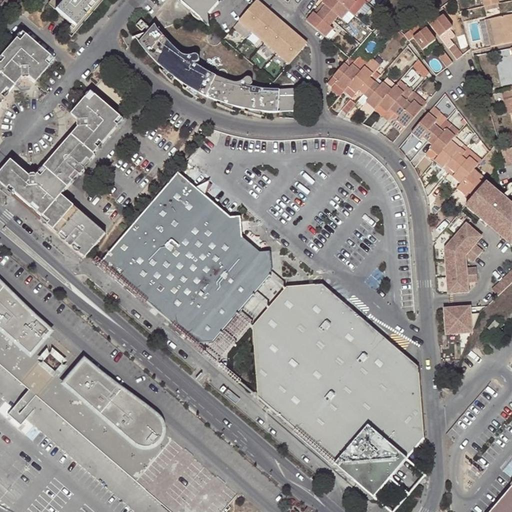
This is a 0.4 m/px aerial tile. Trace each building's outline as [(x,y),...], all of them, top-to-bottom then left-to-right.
[(82,11),(86,6),(90,2),(94,4),(97,0),(62,0),(56,8),(76,25),(86,14),(82,11)] [(196,19),(199,21),(202,22),(208,15),(218,3),(214,0),(177,0),(190,11),(191,13),(192,16),(194,18),(196,19)] [(349,12),(334,0),(324,0),(322,4),(326,7),(322,12),(335,23),(338,18),(342,21),(349,12)] [(334,0),(349,12),(357,3),(354,1),(354,0),(334,0)] [(241,20),(254,31),(253,32),(266,42),(265,43),(267,44),(281,25),(282,24),(269,14),(270,12),(257,1),(241,20)] [(333,31),(331,28),(335,23),(322,12),(318,17),(314,14),(307,22),(327,39),(333,31)] [(511,15),(486,22),(491,48),(511,43),(511,15)] [(430,26),(440,38),(442,37),(449,31),(452,29),(442,17),(430,26)] [(143,31),(145,29),(147,25),(142,20),(138,27),(143,31)] [(405,36),(409,42),(413,40),(422,52),(436,42),(422,23),(405,36)] [(72,35),(79,28),(76,25),(74,28),(70,25),(66,31),(72,35)] [(135,37),(136,39),(141,46),(162,68),(168,73),(175,78),(185,85),(193,90),(200,94),(207,98),(216,102),(222,104),(228,106),(235,107),(246,110),(255,111),(263,112),(279,113),(279,111),(297,110),(294,89),(284,90),(273,89),(267,89),(254,87),(253,82),(253,81),(252,80),(251,79),(250,79),(249,78),(247,79),(246,79),(245,80),(245,82),(244,86),(235,83),(216,77),(198,66),(199,63),(200,62),(200,61),(199,59),(198,58),(197,57),(196,57),(195,56),(193,57),(192,57),(189,60),(178,51),(173,46),(164,36),(155,25),(151,29),(149,31),(135,36),(135,37)] [(267,44),(277,54),(276,54),(289,65),(305,46),(293,36),(294,35),(281,25),(267,44)] [(447,43),(455,37),(449,31),(442,37),(447,43)] [(19,34),(16,38),(20,41),(25,34),(22,32),(19,34)] [(0,104),(1,105),(4,100),(3,99),(21,78),(29,77),(35,81),(49,65),(45,62),(50,55),(31,39),(25,34),(20,41),(16,38),(0,57),(0,151),(1,151),(0,150),(0,104)] [(457,61),(462,57),(454,46),(448,50),(457,61)] [(453,64),(444,53),(439,58),(447,69),(453,64)] [(50,55),(45,62),(49,65),(52,65),(54,61),(53,60),(53,59),(50,55)] [(338,82),(336,86),(344,92),(368,64),(360,57),(356,61),(351,57),(349,58),(333,78),(338,82)] [(375,82),(371,78),(374,75),(381,66),(372,59),(368,64),(344,92),(352,100),(359,91),(364,95),(375,82)] [(160,71),(165,77),(168,73),(162,68),(160,71)] [(170,83),(175,78),(168,73),(165,77),(170,83)] [(334,89),(336,86),(338,82),(333,78),(328,84),(334,89)] [(396,86),(387,79),(383,83),(392,91),(396,86)] [(400,81),(396,86),(409,98),(414,92),(400,81)] [(364,95),(370,99),(366,103),(375,110),(379,105),(392,91),(383,83),(381,86),(375,82),(364,95)] [(183,89),(190,94),(193,90),(185,85),(183,89)] [(388,113),(390,110),(395,114),(409,98),(396,86),(392,91),(379,105),(388,113)] [(196,99),(200,94),(193,90),(190,94),(196,99)] [(88,98),(92,101),(96,94),(93,92),(90,93),(88,96),(89,97),(88,98)] [(406,128),(427,104),(414,92),(409,98),(395,114),(400,118),(398,121),(406,128)] [(63,196),(81,174),(84,175),(87,171),(86,169),(98,155),(96,153),(120,125),(116,122),(121,116),(96,94),(92,101),(88,98),(74,115),(80,120),(78,122),(80,127),(80,126),(81,127),(39,175),(38,175),(33,175),(31,177),(19,167),(11,160),(0,172),(0,181),(14,194),(16,193),(45,217),(43,219),(68,240),(68,245),(70,246),(74,244),(87,256),(90,253),(106,233),(65,198),(63,196)] [(364,106),(366,103),(370,99),(364,95),(359,102),(364,106)] [(507,115),(511,114),(509,100),(503,101),(507,115)] [(372,114),(375,110),(366,103),(364,106),(363,107),(372,114)] [(379,105),(375,110),(388,122),(395,114),(390,110),(388,113),(379,105)] [(398,121),(400,118),(395,114),(388,122),(388,123),(401,134),(406,128),(398,121)] [(439,114),(434,120),(437,122),(434,126),(438,130),(445,122),(446,121),(439,114)] [(423,139),(427,143),(438,130),(434,126),(437,122),(434,120),(428,115),(411,134),(420,142),(423,139)] [(121,116),(116,122),(120,125),(121,125),(122,124),(123,124),(124,123),(125,121),(125,120),(124,119),(124,118),(121,116)] [(446,130),(455,138),(459,133),(445,122),(438,130),(443,134),(446,130)] [(438,130),(427,143),(432,147),(429,150),(438,157),(455,138),(446,130),(443,134),(438,130)] [(460,150),(464,146),(455,138),(438,157),(433,163),(447,175),(464,154),(460,150)] [(511,147),(500,151),(504,167),(511,165),(511,147)] [(433,163),(438,157),(429,150),(425,156),(433,163)] [(473,171),(482,161),(468,150),(464,154),(447,175),(460,186),(473,171)] [(478,181),(481,179),(473,171),(460,186),(455,191),(463,198),(466,195),(472,200),(484,186),(478,181)] [(242,216),(238,216),(231,216),(180,172),(101,263),(195,344),(212,343),(274,272),(272,251),(261,252),(244,238),(242,216)] [(511,205),(511,206),(505,200),(502,198),(485,184),(484,186),(472,200),(470,202),(479,209),(475,214),(500,236),(503,233),(511,232),(511,205)] [(480,237),(477,234),(466,225),(455,237),(478,257),(482,251),(474,245),(474,244),(480,237)] [(473,262),(478,257),(455,237),(445,249),(446,261),(466,260),(465,255),(473,262)] [(466,268),(466,260),(446,261),(447,277),(477,275),(476,268),(466,268)] [(511,270),(491,290),(497,296),(509,285),(511,282),(511,270)] [(478,282),(477,275),(447,277),(448,294),(468,292),(467,283),(478,282)] [(424,437),(419,367),(383,337),(348,307),(323,285),(285,288),(252,326),(257,398),(353,480),(364,468),(369,471),(376,470),(377,468),(389,478),(424,437)] [(223,511),(236,495),(221,482),(188,454),(0,291),(0,366),(32,394),(168,511),(223,511)] [(472,333),(471,315),(470,308),(458,309),(460,334),(472,333)] [(447,335),(460,334),(458,309),(445,309),(447,335)] [(480,314),(471,315),(472,333),(480,314)] [(488,328),(493,332),(500,324),(495,320),(488,328)] [(364,468),(353,480),(365,490),(373,497),(389,478),(377,468),(376,470),(369,471),(364,468)] [(511,511),(511,487),(490,511),(511,511)]
